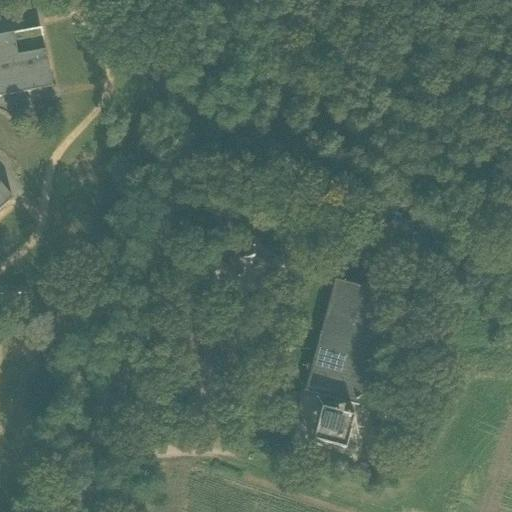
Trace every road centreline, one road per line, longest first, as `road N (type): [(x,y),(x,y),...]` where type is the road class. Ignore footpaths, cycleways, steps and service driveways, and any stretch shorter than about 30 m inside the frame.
road 1 (tertiary): [(79,511),(217,0)]
road 2 (track): [(207,448),(373,504),(399,503),(424,491),(457,423)]
road 3 (track): [(201,62),(487,149)]
